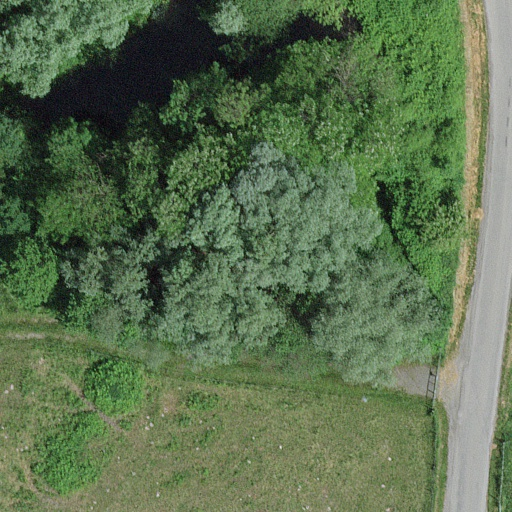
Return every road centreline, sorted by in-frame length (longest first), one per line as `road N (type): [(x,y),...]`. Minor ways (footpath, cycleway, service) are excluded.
road 1 (residential): [(510,0),(508,151),(461,511)]
road 2 (track): [(0,78),(95,0)]
